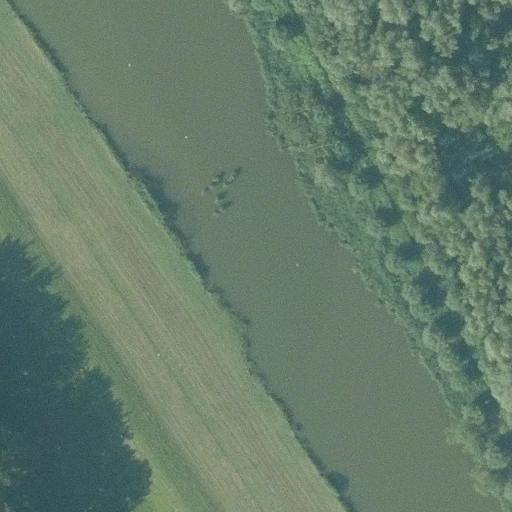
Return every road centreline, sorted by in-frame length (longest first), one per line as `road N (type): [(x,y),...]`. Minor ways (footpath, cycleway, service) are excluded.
road 1 (track): [(289,0),(511,428)]
road 2 (track): [(127,511),(0,320)]
